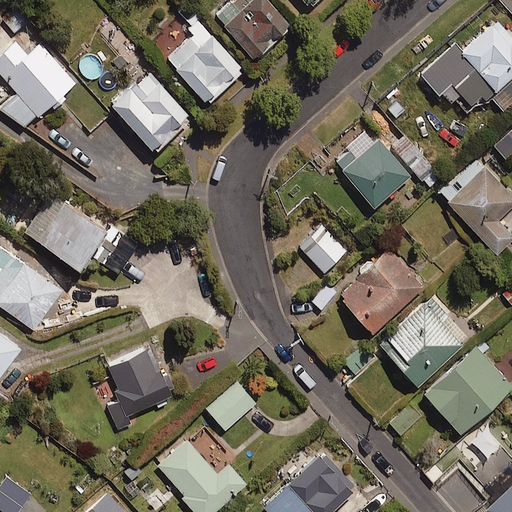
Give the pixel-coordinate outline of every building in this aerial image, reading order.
[(228,0),(215,13),(254,55),(289,22),(268,0),(228,0)] [(194,34),(168,55),(203,97),(240,66),(186,2),(178,9),(189,23),(187,25),(194,34)] [(511,39),(494,19),(460,49),(454,42),(419,73),(445,103),(451,97),(465,113),(487,93),(500,108),(511,97),(511,39)] [(75,78),(40,40),(28,51),(13,35),(2,45),(5,48),(0,52),(0,71),(18,91),(3,105),(23,127),(75,78)] [(190,116),(149,68),(112,100),(153,148),(190,116)] [(502,158),(511,148),(511,125),(491,145),(502,158)] [(407,176),(377,138),(339,167),(369,205),(407,176)] [(432,167),(419,152),(406,164),(419,178),(432,167)] [(511,198),(474,158),(436,193),(491,251),(511,230),(511,211),(505,204),(511,198)] [(57,206),(44,199),(26,229),(80,261),(86,250),(120,270),(137,241),(62,196),(57,206)] [(345,250),(321,224),(298,245),(322,271),(345,250)] [(60,286),(0,245),(0,302),(33,326),(60,286)] [(419,285),(385,247),(333,293),(367,331),(419,285)] [(333,291),(324,283),(309,299),(318,308),(333,291)] [(465,337),(428,295),(375,342),(412,384),(465,337)] [(0,371),(19,345),(0,331),(0,371)] [(107,363),(118,386),(115,388),(120,398),(107,404),(118,427),(131,421),(127,412),(176,389),(153,341),(107,363)] [(508,384),(472,344),(419,391),(455,431),(508,384)] [(371,358),(360,345),(342,361),(353,374),(371,358)] [(255,401),(237,379),(206,406),(224,427),(255,401)] [(420,415),(410,404),(388,422),(398,434),(420,415)] [(158,463),(189,498),(186,501),(195,511),(209,511),(245,480),(228,460),(217,470),(187,436),(158,463)] [(325,511),(352,488),(320,452),(263,503),(270,511),(325,511)] [(15,511),(30,492),(5,475),(0,482),(0,507),(6,511),(15,511)] [(511,511),(511,480),(482,506),(487,511),(511,511)] [(126,511),(106,489),(80,511),(126,511)]
